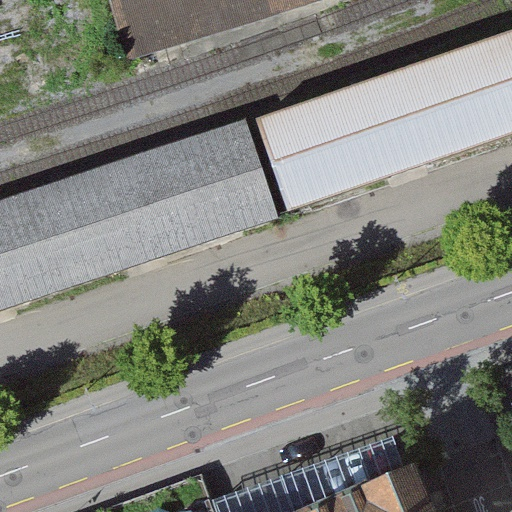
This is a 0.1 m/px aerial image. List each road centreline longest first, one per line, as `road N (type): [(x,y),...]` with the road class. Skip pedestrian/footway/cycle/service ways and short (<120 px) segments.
road 1 (tertiary): [(421,326),(0,477)]
road 2 (residential): [(485,511),(421,326)]
